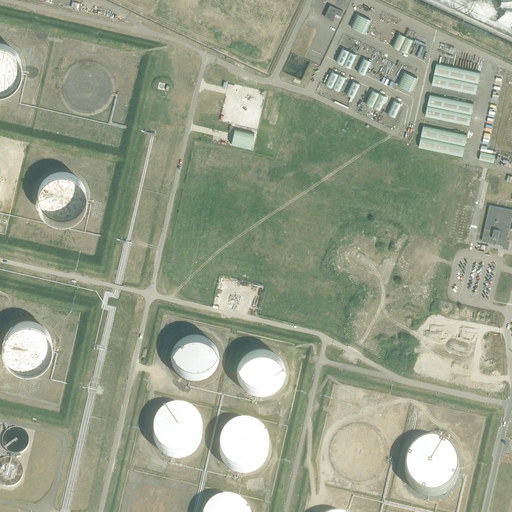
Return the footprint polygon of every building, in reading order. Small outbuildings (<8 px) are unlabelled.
[(335,13),(337,14),(336,16),(339,17),(343,10),(330,4),(324,16),(332,20),(335,13)] [(361,18),(355,32),(368,38),(374,24),(361,18)] [(406,54),(413,40),(398,33),(392,47),(406,54)] [(11,89),(17,83),(21,76),(23,68),(22,60),(18,52),(12,47),(4,43),(0,42),(0,93),(4,93),(11,89)] [(349,69),(356,55),(341,48),(335,62),(349,69)] [(356,72),(364,75),(370,61),(363,58),(356,72)] [(476,93),(480,72),(436,63),(432,84),(476,93)] [(339,91),(345,78),(331,71),(324,85),(339,91)] [(398,74),(392,88),(405,94),(412,80),(398,74)] [(353,98),(360,84),(352,81),(346,94),(353,98)] [(380,111),(387,97),(372,91),(366,104),(380,111)] [(99,99),(97,103),(100,105),(101,103),(104,104),(107,95),(105,94),(104,96),(101,95),(100,99),(99,99)] [(469,125),(473,104),(430,94),(425,115),(469,125)] [(394,118),(401,104),(393,100),(387,114),(394,118)] [(463,155),(467,134),(423,125),(419,146),(463,155)] [(234,129),(231,144),(251,149),(254,133),(234,129)] [(480,160),(494,163),(495,156),(481,153),(480,160)] [(77,218),(83,213),(87,205),(89,197),(87,189),(84,182),(78,176),(70,172),(62,171),(53,173),(45,178),(40,184),(37,193),(37,201),(40,210),(46,216),(53,221),(61,223),(70,222),(77,218)] [(511,209),(490,205),(482,241),(506,246),(511,217),(511,209)] [(43,368),(49,362),(53,355),(54,347),(53,339),(49,332),(43,326),(36,322),(27,321),(18,323),(11,327),(5,334),(3,343),(3,351),(6,360),(11,366),(19,371),(27,373),(35,372),(43,368)] [(174,371),(186,380),(197,382),(210,377),(218,368),(221,353),(215,339),(203,332),(186,332),(174,341),(169,356),(174,371)] [(241,387),(252,396),(264,398),(277,393),(285,384),(287,368),(281,355),(269,347),(252,348),(241,356),(236,371),(241,387)] [(158,447),(169,456),(181,457),(194,452),(202,443),(204,428),(198,415),(186,407),(169,407),(158,416),(153,431),(158,447)] [(225,464),(237,473),(248,475),(261,470),(269,461),(272,446),(266,432),(254,424),(237,425),(225,434),(220,449),(225,464)] [(355,479),(366,479),(377,473),(384,464),(387,454),(386,446),(381,434),(370,427),(363,424),(352,425),(342,430),(334,441),(332,449),(332,459),(338,470),(347,477),(355,479)] [(30,450),(25,427),(12,430),(13,433),(11,433),(12,439),(15,438),(18,452),(30,450)] [(406,477),(414,489),(428,496),(441,495),(452,488),(458,479),(461,467),(457,455),(449,446),(438,441),(427,441),(419,444),(410,452),(405,464),(406,477)] [(0,480),(8,487),(17,485),(23,476),(21,464),(15,460),(2,459),(0,461),(0,480)] [(250,511),(248,506),(236,498),(219,498),(207,507),(205,511),(250,511)]
